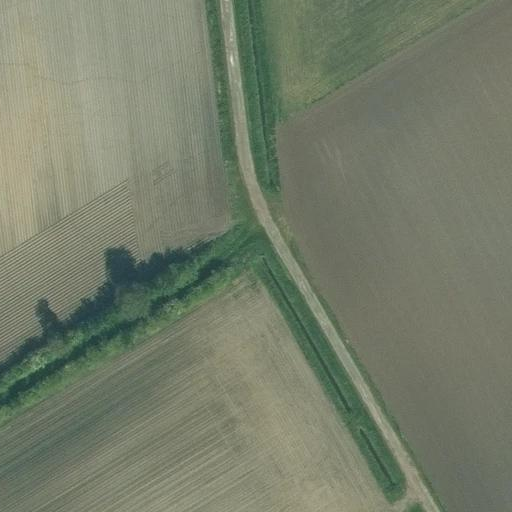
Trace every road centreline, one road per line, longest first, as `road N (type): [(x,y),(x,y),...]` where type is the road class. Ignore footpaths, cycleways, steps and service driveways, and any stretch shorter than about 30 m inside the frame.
road 1 (track): [(435,511),(265,214)]
road 2 (track): [(265,214),(0,373)]
road 3 (track): [(229,0),(245,145),(265,214)]
